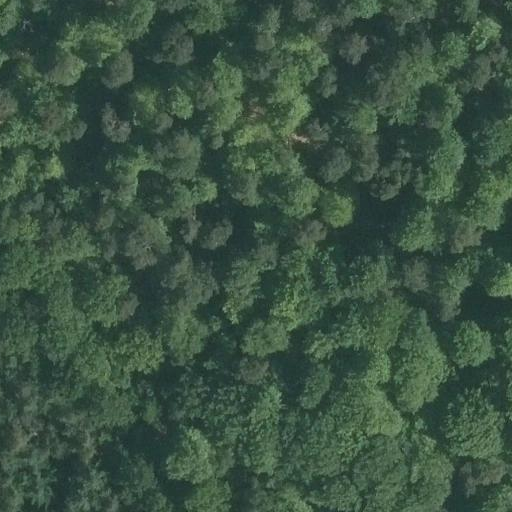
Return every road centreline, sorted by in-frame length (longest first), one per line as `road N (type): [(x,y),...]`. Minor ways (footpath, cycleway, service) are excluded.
road 1 (track): [(325,511),(0,198)]
road 2 (track): [(128,511),(202,469),(260,448)]
